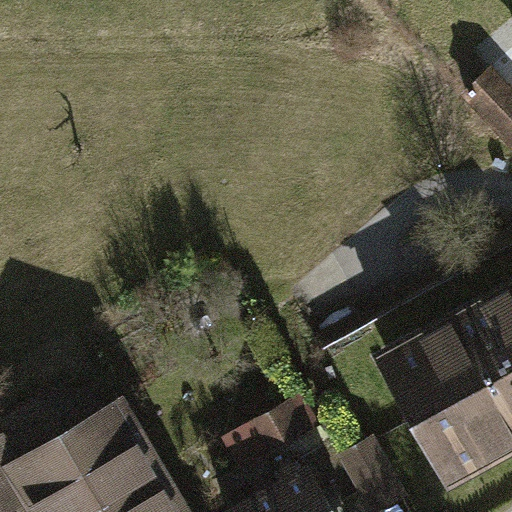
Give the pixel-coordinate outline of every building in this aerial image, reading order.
[(511,92),(490,69),(467,89),(511,138),(511,92)] [(511,289),(387,358),(449,472),(511,437),(511,289)] [(0,511),(179,511),(117,406),(106,412),(91,387),(75,396),(72,391),(0,432),(0,438),(1,440),(0,441),(0,511)] [(253,420),(269,450),(318,424),(307,402),(293,410),(288,401),(253,420)] [(345,455),(374,506),(402,491),(374,439),(345,455)] [(285,481),(230,511),(331,511),(329,508),(341,502),(332,486),(321,492),(307,469),(304,470),(298,460),(280,471),(285,481)]
